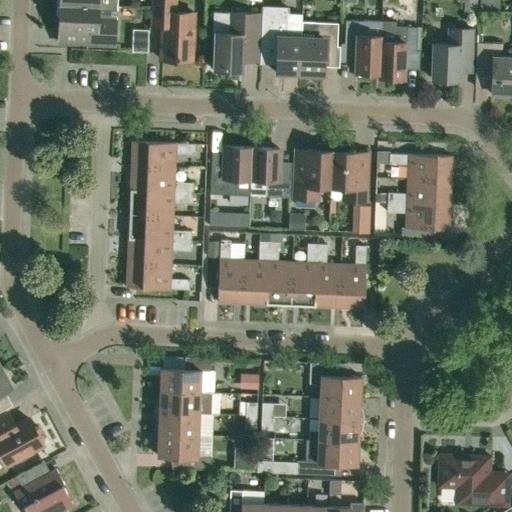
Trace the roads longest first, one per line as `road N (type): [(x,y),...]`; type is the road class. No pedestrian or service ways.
road 1 (residential): [(511,166),(477,126),(452,116),(100,101)]
road 2 (residential): [(400,350),(92,342)]
road 3 (residential): [(51,370),(9,270),(17,98)]
road 4 (residential): [(92,342),(100,101)]
road 5 (residential): [(126,511),(51,370)]
road 6 (residential): [(400,350),(511,248)]
